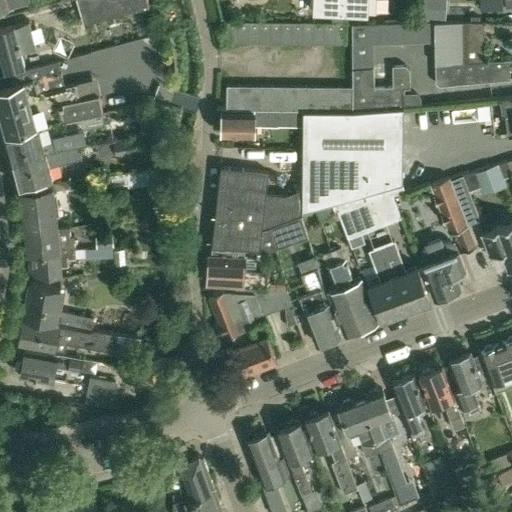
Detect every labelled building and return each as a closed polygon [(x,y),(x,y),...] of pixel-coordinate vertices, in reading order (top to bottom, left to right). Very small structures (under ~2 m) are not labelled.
[(0,0),(0,8),(29,0),(0,0)] [(147,0),(77,0),(83,23),(149,6),(147,0)] [(313,0),(313,9),(374,13),(374,0),(313,0)] [(0,51),(5,70),(24,64),(25,64),(22,52),(37,48),(29,19),(0,27),(0,51)] [(405,64),(392,65),(392,85),(374,85),(374,65),(373,43),(434,41),(434,20),(419,21),(352,23),(352,84),(352,109),(403,106),(420,105),(420,96),(416,92),(403,93),(403,91),(402,92),(401,88),(410,87),(409,68),(405,64)] [(434,20),(434,41),(435,60),(463,59),(462,21),(444,21),(434,20)] [(483,21),(462,21),(463,59),(483,59),(483,21)] [(226,42),(236,42),(236,22),(226,22),(226,42)] [(236,42),(247,42),(247,22),(236,22),(236,42)] [(247,42),(258,42),(258,22),(247,22),(247,42)] [(258,42),(269,42),(269,22),(258,22),(258,42)] [(269,42),(280,43),(280,22),(269,22),(269,42)] [(280,43),(291,43),(291,22),(280,22),(280,43)] [(291,43),(302,43),(302,22),(291,22),(291,43)] [(302,43),(312,43),(312,22),(302,22),(302,43)] [(312,43),(323,43),(323,22),(312,22),(312,43)] [(323,43),(334,43),(334,22),(323,22),(323,43)] [(334,22),(334,43),(345,43),(345,22),(334,22)] [(509,58),(488,59),(490,80),(510,78),(509,58)] [(463,59),(435,60),(435,82),(438,85),(490,80),(488,59),(483,59),(463,59)] [(0,75),(0,111),(6,133),(35,125),(103,111),(100,96),(81,100),(77,82),(64,85),(56,60),(0,75)] [(237,108),(238,84),(226,83),(226,108),(237,108)] [(249,108),(249,84),(238,84),(237,108),(249,108)] [(260,108),(261,84),(249,84),(249,108),(260,108)] [(272,108),(272,84),(261,84),(260,108),(272,108)] [(283,108),(283,84),(272,84),(272,108),(283,108)] [(295,108),(295,84),(283,84),(283,108),(295,108)] [(295,84),(295,108),(302,109),(306,108),(306,84),(295,84)] [(306,84),(306,108),(318,109),(318,84),(306,84)] [(329,109),(329,84),(318,84),(318,109),(329,109)] [(341,109),(341,84),(329,84),(329,109),(341,109)] [(352,109),(352,84),(341,84),(341,109),(352,109)] [(505,112),(508,135),(511,134),(511,95),(499,97),(501,113),(505,112)] [(489,103),(477,104),(478,120),(490,119),(489,103)] [(390,185),(402,182),(403,106),(352,109),(341,109),(329,109),(318,109),(306,108),(302,109),(301,184),(301,207),(331,200),(334,207),(336,207),(392,191),(390,185)] [(106,123),(103,111),(78,116),(81,129),(106,123)] [(300,112),(277,112),(222,111),(221,134),(253,134),(253,125),(300,126),(300,112)] [(139,120),(141,135),(145,135),(171,131),(169,116),(139,120)] [(65,137),(43,143),(39,128),(6,136),(13,160),(68,146),(65,137)] [(145,135),(141,135),(114,139),(117,155),(147,151),(145,135)] [(82,157),(78,143),(68,146),(13,160),(20,186),(53,177),(49,166),(82,157)] [(498,162),(475,171),(481,186),(504,177),(498,162)] [(262,227),(266,190),(268,170),(220,165),(212,244),(260,247),(262,227)] [(155,167),(128,171),(130,188),(157,184),(155,167)] [(450,176),(466,221),(478,216),(473,202),(472,202),(467,187),(462,172),(450,176)] [(468,228),(449,175),(431,182),(450,234),(457,232),(464,252),(476,247),(469,227),(468,228)] [(301,212),(301,207),(301,184),(282,192),(266,190),(262,227),(271,224),(301,212)] [(41,187),(21,190),(24,210),(54,206),(58,205),(56,195),(53,196),(51,186),(41,187)] [(392,191),(336,207),(347,235),(401,214),(392,191)] [(331,204),(316,209),(320,220),(335,215),(331,204)] [(54,206),(24,210),(26,230),(57,227),(55,216),(59,216),(58,205),(54,206)] [(271,224),(277,246),(308,235),(301,212),(271,224)] [(501,250),(508,268),(511,266),(511,219),(493,227),(493,228),(481,232),(490,254),(501,250)] [(277,249),(277,246),(271,224),(262,227),(260,247),(277,249)] [(57,227),(26,230),(28,250),(75,247),(74,239),(74,233),(68,234),(67,226),(57,227)] [(110,245),(113,245),(112,233),(104,234),(96,235),(96,239),(97,247),(110,245)] [(465,268),(458,248),(455,241),(448,243),(447,241),(427,248),(428,251),(418,255),(427,278),(434,297),(461,286),(455,272),(465,268)] [(417,265),(406,270),(396,244),(383,249),(385,255),(406,308),(430,298),(423,279),(417,265)] [(85,248),(85,254),(86,258),(112,256),(112,246),(85,248)] [(75,247),(28,250),(30,273),(50,272),(59,271),(59,264),(68,264),(67,256),(76,255),(75,247)] [(406,308),(385,255),(383,249),(371,254),(380,279),(369,284),(374,298),(381,317),(406,308)] [(256,256),(245,255),(209,253),(207,282),(270,286),(270,281),(266,281),(266,276),(270,276),(270,272),(255,271),(256,256)] [(377,318),(370,300),(361,275),(353,278),(346,257),(336,260),(361,325),(377,318)] [(344,331),(361,325),(336,260),(327,264),(335,285),(328,288),(337,312),(344,331)] [(340,333),(321,283),(323,282),(318,266),(301,273),(307,289),(297,292),(304,309),(309,323),(316,342),(340,333)] [(60,286),(49,284),(30,280),(23,314),(91,327),(93,315),(55,308),(60,286)] [(225,336),(240,330),(265,320),(254,291),(224,289),(209,295),(219,320),(215,322),(220,335),(224,334),(225,336)] [(284,305),(287,325),(296,322),(289,304),(284,305)] [(88,330),(42,321),(23,317),(18,341),(39,345),(39,344),(65,349),(66,340),(119,350),(122,333),(89,327),(88,330)] [(276,357),(269,338),(267,333),(235,345),(244,369),(276,357)] [(511,334),(508,336),(507,339),(496,343),(480,349),(492,380),(511,372),(511,334)] [(48,353),(45,353),(25,349),(23,360),(20,359),(18,369),(21,370),(20,373),(53,378),(55,364),(102,373),(104,361),(48,350),(48,353)] [(478,399),(472,383),(481,380),(470,351),(449,359),(459,387),(455,388),(462,405),(464,404),(468,412),(479,408),(476,399),(478,399)] [(464,424),(460,413),(442,364),(431,368),(429,366),(423,368),(422,372),(419,373),(431,403),(449,396),(450,398),(446,408),(454,428),(464,424)] [(413,372),(392,380),(413,433),(423,429),(414,406),(424,402),(413,372)] [(92,377),(87,404),(112,408),(117,381),(92,377)] [(391,444),(387,432),(381,418),(392,414),(382,387),(378,388),(375,386),(369,388),(368,392),(359,396),(375,437),(379,448),(391,444)] [(379,448),(375,437),(359,396),(351,399),(348,397),(343,398),(341,402),(337,404),(347,430),(357,427),(367,453),(379,448)] [(70,403),(68,413),(82,416),(84,406),(70,403)] [(359,489),(346,455),(328,407),(316,412),(314,410),(309,411),(308,415),(304,416),(316,447),(335,440),(335,442),(331,450),(335,459),(332,461),(344,494),(359,489)] [(312,490),(305,471),(302,462),(294,459),(293,456),(312,449),(300,418),(298,419),(294,417),(289,419),(288,423),(276,427),(287,455),(300,490),(302,494),(312,490)] [(269,466),(280,462),(268,430),(264,431),(262,430),(257,432),(255,435),(247,438),(266,488),(276,484),(269,466)] [(392,445),(380,449),(389,476),(401,472),(392,445)] [(192,495),(215,487),(203,456),(198,454),(173,464),(174,474),(181,474),(181,485),(182,489),(189,486),(192,495)] [(454,481),(444,454),(420,463),(430,490),(454,481)] [(482,473),(494,468),(490,457),(478,462),(482,473)] [(456,470),(460,480),(478,473),(474,463),(456,470)] [(364,479),(357,482),(363,499),(370,496),(364,479)] [(190,511),(199,511),(221,504),(215,487),(192,495),(185,497),(190,511)] [(376,511),(394,506),(390,496),(371,503),(374,511),(376,511)]
